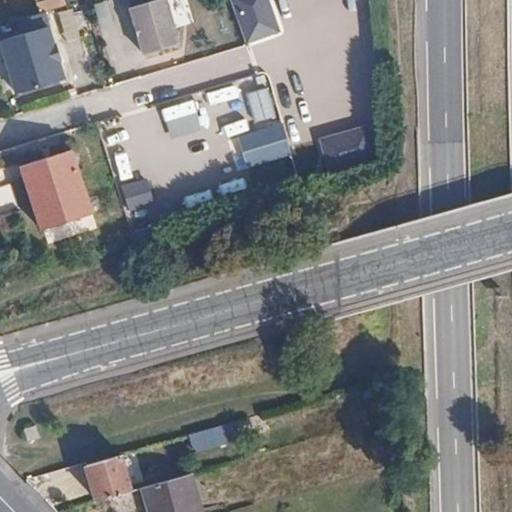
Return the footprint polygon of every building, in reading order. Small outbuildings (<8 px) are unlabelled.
[(116,0),(109,0),(96,3),(106,37),(125,32),(116,0)] [(179,43),(166,0),(154,0),(132,7),(145,52),(179,43)] [(268,0),(230,0),(245,43),(279,32),(268,0)] [(19,21),(24,36),(51,28),(46,13),(19,21)] [(57,47),(51,28),(3,42),(19,95),(67,81),(61,62),(63,61),(59,46),(57,47)] [(280,123),(238,136),(248,169),(291,156),(280,123)] [(367,125),(319,138),(328,170),(376,156),(367,125)] [(50,208),(87,197),(74,154),(53,161),(55,168),(24,178),(35,212),(50,208)] [(55,168),(53,161),(22,170),(24,178),(55,168)] [(306,198),(320,194),(312,169),(298,173),(306,198)] [(123,186),(131,212),(158,204),(150,178),(123,186)] [(11,184),(0,187),(0,214),(18,210),(11,184)] [(93,217),(87,197),(50,208),(35,212),(41,233),(93,217)] [(0,242),(17,237),(13,218),(0,221),(0,242)] [(129,227),(135,247),(154,241),(148,221),(129,227)] [(372,443),(377,459),(402,451),(398,435),(372,443)] [(85,470),(94,503),(130,493),(120,459),(85,470)] [(142,490),(148,511),(200,511),(190,476),(142,490)]
